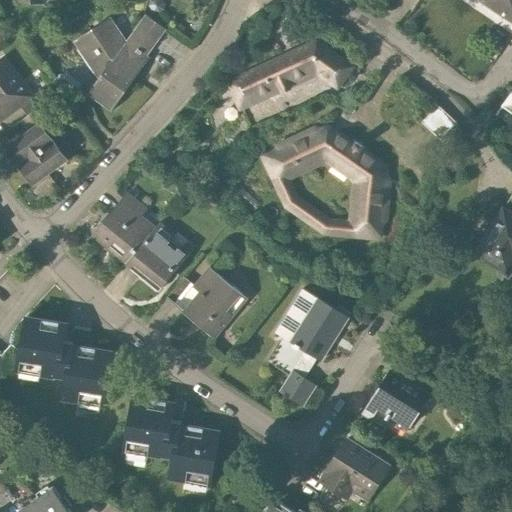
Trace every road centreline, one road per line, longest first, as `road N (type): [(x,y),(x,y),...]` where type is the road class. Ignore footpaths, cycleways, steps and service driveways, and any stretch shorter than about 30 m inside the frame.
road 1 (residential): [(34,238),(157,359),(303,464),(364,377)]
road 2 (residential): [(34,238),(183,85),(234,0)]
